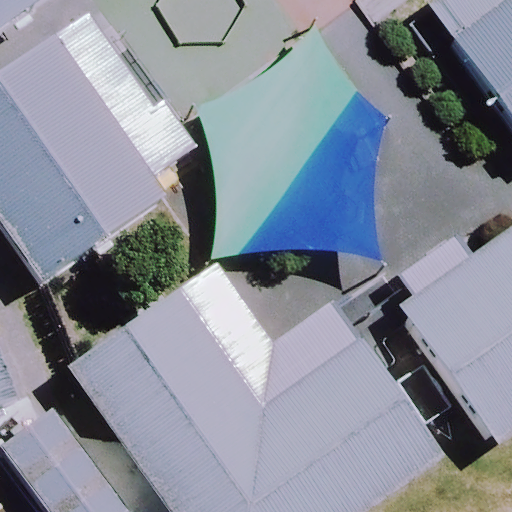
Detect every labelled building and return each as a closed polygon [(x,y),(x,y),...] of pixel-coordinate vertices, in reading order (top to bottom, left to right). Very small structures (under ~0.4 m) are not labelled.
[(0,0),(0,49),(30,29),(67,0),(0,0)] [(511,148),(511,5),(444,55),(511,148)] [(159,214),(47,52),(0,84),(0,251),(35,301),(44,295),(159,214)] [(511,448),(511,239),(391,324),(489,465),(511,448)] [(258,423),(176,305),(74,377),(58,388),(147,511),(388,511),(441,475),(353,356),(258,423)] [(0,416),(15,411),(0,372),(0,416)] [(112,511),(47,423),(0,458),(0,472),(29,511),(112,511)]
